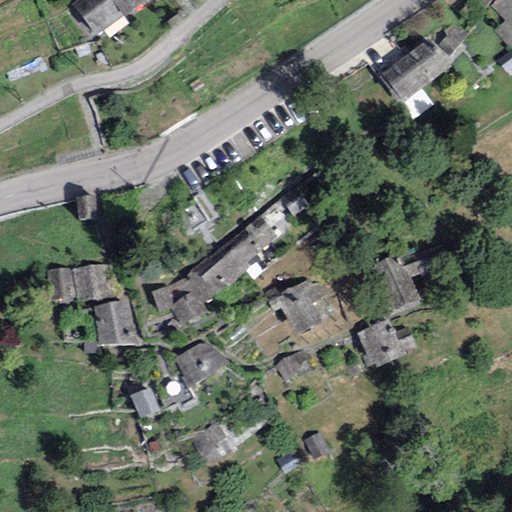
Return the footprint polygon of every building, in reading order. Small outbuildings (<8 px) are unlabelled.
[(82,0),(74,7),(98,37),(123,17),(127,21),(152,0),(82,0)] [(511,45),(511,0),(498,0),(491,7),(505,22),(495,31),(510,47),(511,45)] [(427,45),(379,82),(400,110),(449,72),(427,45)] [(511,70),(511,49),(498,60),(509,73),(511,70)] [(307,210),(295,190),(279,200),(291,219),(307,210)] [(94,201),(75,203),(77,227),(96,226),(94,201)] [(274,237),(260,221),(188,277),(148,297),(160,317),(172,312),(182,328),(209,316),(201,301),(216,293),(248,266),(245,260),(274,237)] [(444,248),(372,273),(387,317),(421,305),(413,281),(451,267),(444,248)] [(108,265),(47,272),(51,305),(78,302),(78,306),(112,302),(108,265)] [(279,287),(263,297),(275,317),(280,313),(296,340),(321,325),(311,308),(329,297),(320,283),(315,286),(309,277),(282,293),(279,287)] [(128,304),(93,311),(101,343),(133,340),(128,304)] [(391,324),(363,336),(371,356),(366,358),(368,364),(375,361),(378,367),(405,355),(403,349),(413,345),(406,330),(395,334),(391,324)] [(203,348),(177,360),(190,391),(214,379),(230,364),(212,348),(203,348)] [(313,372),(304,354),(275,367),(283,386),(313,372)] [(152,391),(130,400),(140,424),(161,415),(152,391)] [(235,454),(216,426),(192,441),(208,469),(235,454)] [(321,433),(303,442),(314,464),(332,455),(321,433)]
